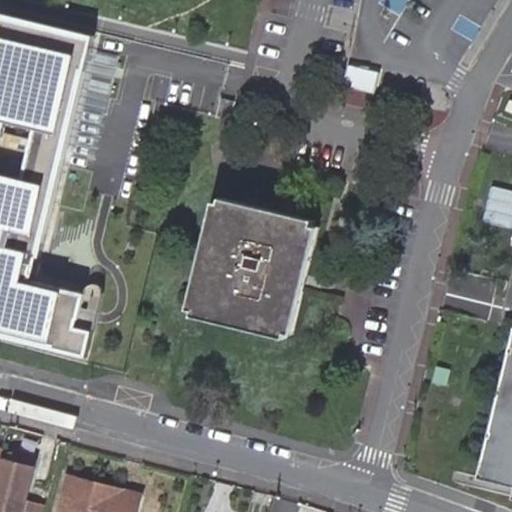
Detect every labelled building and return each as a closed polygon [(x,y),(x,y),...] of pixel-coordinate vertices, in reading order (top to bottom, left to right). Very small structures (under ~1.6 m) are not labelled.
[(0,15),(0,333),(89,354),(95,331),(80,328),(89,293),(35,280),(93,37),(0,15)] [(511,226),(511,189),(495,185),(486,220),(511,226)] [(217,200),(240,205),(241,198),(212,191),(186,310),(294,335),(305,288),(298,287),(289,326),(193,303),(217,200)] [(289,217),(240,205),(217,200),(193,303),(289,326),(298,287),(303,266),(312,223),(289,217)] [(290,210),(289,217),(312,223),(303,266),(310,268),(321,217),(290,210)] [(511,338),(476,484),(511,492),(511,338)] [(51,473),(57,451),(41,447),(35,467),(35,468),(51,473)] [(0,477),(31,486),(35,468),(35,467),(0,457),(0,477)] [(135,511),(140,495),(135,493),(66,476),(57,511),(60,511),(135,511)] [(0,511),(23,511),(27,498),(32,499),(36,487),(31,486),(0,477),(0,511)]
